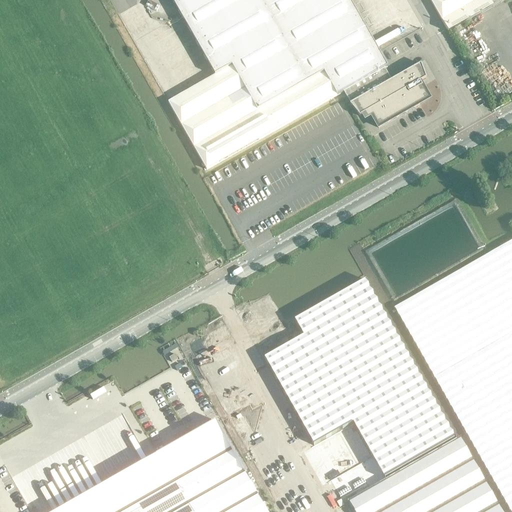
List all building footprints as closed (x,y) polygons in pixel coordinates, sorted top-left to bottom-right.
[(349,105),(359,117),(362,115),(365,119),(371,116),(378,128),(419,105),(422,103),(424,100),(425,100),(426,100),(426,99),(426,98),(426,97),(426,96),(425,96),(425,93),(424,90),(420,82),(426,79),(421,65),(390,82),(383,70),(387,67),(348,0),(176,0),(172,2),(214,76),(168,103),(206,170),(336,96),(343,92),(350,105),(349,105)] [(429,0),(448,33),(505,0),(429,0)] [(511,511),(511,241),(394,309),(434,379),(510,511),(511,511)] [(193,418),(194,412),(193,406),(192,401),(189,397),(186,393),(183,389),(178,387),(172,385),(167,384),(162,384),(157,385),(151,388),(147,391),(143,395),(140,400),(138,406),(138,411),(138,417),(139,421),(142,427),(145,431),(149,434),(153,437),(159,439),(165,440),(170,440),(175,438),(181,436),(185,432),(188,429),(191,424),(193,418)] [(266,511),(215,422),(118,477),(57,511),(266,511)] [(501,511),(459,438),(348,501),(353,511),(501,511)]
